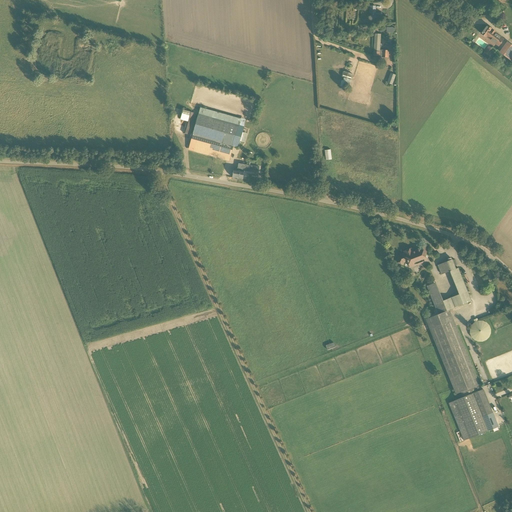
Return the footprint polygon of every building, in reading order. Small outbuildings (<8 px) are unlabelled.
[(375,6),(371,6),(371,22),(382,22),(382,13),(375,13),(375,6)] [(492,29),(487,26),(481,34),(486,37),(499,46),(503,40),(491,30),(492,29)] [(380,50),(381,34),(375,34),(373,56),(382,56),(382,57),(388,58),(389,50),(382,50),(380,50)] [(499,52),(511,61),(511,59),(511,45),(507,42),(499,52)] [(484,53),(482,55),(488,59),(490,57),(487,54),(491,48),(489,46),(484,52),(484,53)] [(345,89),(348,90),(353,74),(344,71),(340,86),(342,86),(341,89),(344,90),(345,89)] [(396,75),(390,73),(387,83),(392,85),(396,75)] [(183,133),(187,134),(193,112),(189,111),(183,133)] [(229,160),(233,147),(238,148),(244,127),(199,114),(189,149),(229,160)] [(246,169),(246,165),(239,164),(237,170),(234,169),(232,177),(239,178),(240,171),(244,171),(244,169),(246,169)] [(260,167),(251,166),(246,165),(246,169),(244,169),(244,171),(240,171),(239,178),(243,179),(244,172),(258,175),(260,167)] [(428,252),(425,246),(419,248),(420,249),(412,252),(411,248),(404,251),(405,254),(399,256),(398,256),(399,256),(396,262),(403,265),(404,262),(407,261),(408,263),(410,267),(427,261),(424,253),(428,252)] [(488,431),(485,423),(473,394),(481,390),(478,385),(479,384),(449,310),(471,301),(458,268),(456,269),(452,259),(438,265),(442,274),(452,270),(462,296),(441,304),(433,284),(427,286),(438,314),(426,319),(456,394),(461,392),(463,397),(449,403),(464,441),(488,431)] [(486,322),(482,321),(478,321),(474,322),(471,325),(470,329),(470,333),(471,337),(474,340),(477,341),(478,342),(482,342),(486,340),(489,337),(491,333),(491,329),(489,325),(486,322)] [(327,351),(335,348),(333,342),(326,345),(327,351)] [(493,420),(485,423),(488,431),(498,427),(496,422),(494,423),(493,420)]
